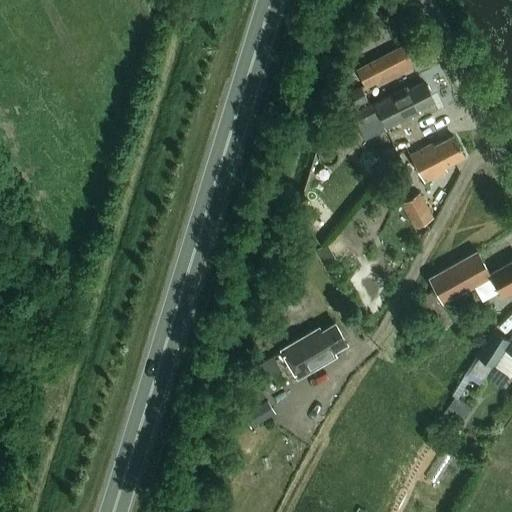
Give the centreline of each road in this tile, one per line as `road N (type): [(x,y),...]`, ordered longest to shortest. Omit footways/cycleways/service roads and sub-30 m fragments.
road 1 (trunk): [(112,511),(273,0)]
road 2 (unclassified): [(511,180),(425,0)]
